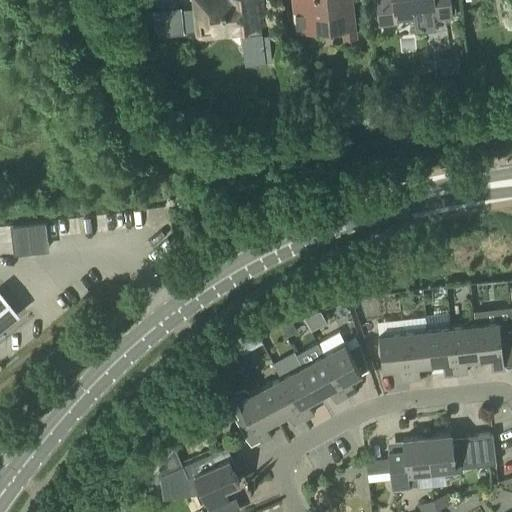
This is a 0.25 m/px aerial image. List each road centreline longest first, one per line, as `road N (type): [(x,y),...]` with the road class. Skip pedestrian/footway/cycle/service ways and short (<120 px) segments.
road 1 (unclassified): [(0,503),(98,379),(171,313),(331,228),(417,201),(511,185)]
road 2 (residential): [(511,396),(485,390),(395,402),(292,451),(284,481),(298,511)]
